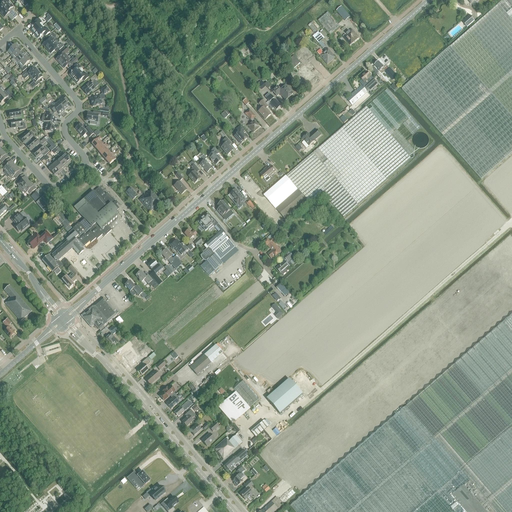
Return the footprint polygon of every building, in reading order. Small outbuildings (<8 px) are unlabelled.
[(5,0),(1,4),(2,6),(3,5),(14,19),(17,17),(13,12),(12,12),(10,10),(13,7),(7,0),(5,0)] [(511,0),(505,0),(450,48),(402,90),(482,180),(511,154),(511,0)] [(3,5),(2,6),(0,7),(0,13),(4,18),(7,15),(9,17),(8,17),(12,21),(14,19),(3,5)] [(337,11),(345,21),(350,17),(342,7),(337,11)] [(318,21),(330,35),(340,26),(328,13),(318,21)] [(464,21),(463,22),(468,28),(470,27),(475,22),(470,16),(464,21)] [(30,30),(34,34),(41,28),(39,25),(42,23),(38,19),(33,23),(35,25),(30,30)] [(41,28),(34,34),(38,39),(43,34),(45,37),(50,32),(46,28),(44,31),(41,28)] [(343,37),(350,46),(359,38),(353,30),(350,33),(350,32),(343,37)] [(312,36),(323,48),(325,46),(322,41),(325,39),(321,34),(320,35),(318,32),(312,36)] [(50,39),(43,45),(47,49),(55,43),(57,41),(55,38),(56,37),(52,33),(48,37),(50,39)] [(55,43),(47,49),(51,54),(57,48),(59,50),(64,46),(62,44),(61,45),(57,41),(55,43)] [(8,52),(11,56),(19,50),(15,45),(8,52)] [(56,60),(60,64),(68,58),(65,55),(69,52),(66,48),(60,53),(62,55),(56,60)] [(336,58),(331,52),(328,49),(324,53),(322,50),(318,53),(328,65),(336,58)] [(11,60),(13,62),(22,54),(19,50),(11,56),(13,58),(11,60)] [(16,62),(18,64),(26,58),(22,54),(13,62),(14,64),(16,62)] [(68,58),(60,64),(64,69),(69,64),(71,66),(78,61),(74,57),(73,58),(70,55),(68,58)] [(26,58),(18,64),(20,67),(19,68),(22,72),(27,68),(25,66),(30,62),(26,58)] [(302,71),(310,80),(319,72),(307,59),(303,63),(306,67),(304,69),(302,71)] [(375,65),(380,71),(383,68),(384,69),(385,68),(379,62),(375,65)] [(70,75),(69,75),(73,79),(81,73),(83,71),(81,68),(78,64),(73,68),(74,70),(70,75)] [(29,76),(31,79),(39,72),(35,68),(29,73),(27,70),(21,76),(25,80),(29,76)] [(387,72),(394,80),(396,78),(389,70),(387,72)] [(39,72),(31,79),(34,82),(30,85),(33,89),(39,84),(37,82),(43,77),(39,72)] [(364,89),(367,92),(369,91),(368,89),(376,82),(367,72),(360,78),(366,85),(365,86),(366,87),(364,89)] [(81,73),(73,79),(77,84),(82,79),(84,82),(89,77),(86,73),(83,76),(81,73)] [(82,90),(87,95),(95,89),(92,85),(94,83),(93,82),(98,78),(95,75),(90,80),(92,82),(90,83),(82,90)] [(279,94),(285,100),(292,94),(285,86),(280,91),(276,87),(271,92),(276,97),(279,94)] [(347,99),(353,105),(367,92),(364,89),(362,86),(347,99)] [(99,97),(90,100),(93,107),(102,104),(101,100),(105,99),(104,95),(109,92),(106,87),(101,91),(103,94),(99,96),(99,97)] [(387,89),(367,107),(412,159),(418,154),(406,140),(420,128),(387,89)] [(5,92),(0,96),(0,101),(1,103),(6,99),(8,102),(12,98),(9,93),(7,95),(5,92)] [(269,101),(265,104),(268,107),(269,106),(272,110),(274,108),(276,110),(277,110),(281,106),(275,100),(275,101),(269,94),(266,97),(269,101)] [(60,101),(57,103),(64,111),(68,106),(66,103),(68,101),(62,95),(58,99),(60,101)] [(259,104),(262,109),(259,112),(266,120),(271,115),(266,109),(268,107),(263,101),(259,104)] [(51,105),(49,107),(54,113),(56,111),(59,115),(63,112),(64,111),(57,103),(56,104),(53,103),(51,105)] [(382,124),(367,107),(347,125),(286,177),(266,194),(264,196),(276,210),(284,219),(307,200),(310,203),(323,192),(345,217),(412,159),(382,124)] [(20,111),(10,113),(11,119),(17,118),(18,121),(22,120),(22,121),(24,120),(22,110),(20,111)] [(252,122),(249,125),(247,126),(253,133),(260,127),(257,124),(253,119),(256,117),(249,110),(245,114),(252,122)] [(226,111),(221,115),(225,119),(230,115),(226,111)] [(45,122),(53,125),(55,125),(57,119),(52,118),(53,115),(45,112),(45,115),(44,115),(43,115),(41,120),(42,121),(45,122)] [(90,125),(96,126),(97,115),(100,116),(101,113),(94,112),(93,115),(88,114),(88,121),(90,121),(90,125)] [(22,120),(18,121),(11,122),(13,129),(19,127),(20,131),(26,130),(25,124),(22,124),(22,121),(22,120)] [(53,125),(45,122),(43,128),(46,129),(45,132),(54,135),(56,129),(52,127),(53,125)] [(75,129),(83,137),(86,134),(89,138),(93,134),(88,128),(86,130),(81,124),(75,129)] [(242,134),(244,132),(240,127),(236,130),(238,133),(234,137),(241,144),(243,142),(244,142),(244,141),(246,139),(242,134)] [(305,140),(302,143),(306,148),(309,146),(310,146),(315,141),(322,135),(317,130),(311,135),(309,133),(303,138),(305,140)] [(28,132),(20,138),(25,143),(30,139),(32,141),(34,139),(35,139),(37,137),(33,133),(31,135),(28,132)] [(414,144),(416,147),(418,148),(420,148),(423,148),(425,147),(427,145),(428,143),(428,140),(428,138),(426,136),(424,134),(422,133),(419,133),(417,134),(415,136),(413,139),(413,141),(414,144)] [(32,141),(27,146),(31,151),(36,146),(38,149),(41,146),(47,141),(49,139),(47,136),(44,138),(41,142),(39,140),(37,142),(35,139),(34,139),(32,141)] [(92,144),(95,148),(102,143),(99,140),(101,139),(100,137),(92,144)] [(231,143),(228,139),(227,138),(223,142),(225,145),(221,148),(228,155),(233,151),(230,147),(229,146),(231,143)] [(95,148),(99,152),(107,145),(106,144),(104,145),(102,143),(95,148)] [(99,152),(102,156),(109,151),(106,148),(108,147),(107,145),(99,152)] [(41,146),(38,149),(33,153),(37,158),(42,154),(44,156),(49,152),(45,147),(43,149),(41,146)] [(215,148),(211,151),(213,153),(209,157),(216,165),(221,161),(217,156),(219,154),(215,148)] [(2,151),(0,152),(0,160),(2,163),(8,157),(6,155),(5,155),(2,151)] [(102,156),(106,161),(114,154),(113,152),(111,154),(109,151),(102,156)] [(60,154),(58,155),(67,166),(69,164),(69,163),(71,161),(65,155),(64,155),(62,156),(60,154)] [(114,154),(106,161),(110,165),(116,159),(113,156),(115,155),(114,154)] [(58,155),(54,159),(63,169),(65,167),(65,168),(67,166),(58,155)] [(4,172),(6,175),(15,167),(11,162),(12,162),(10,159),(4,164),(6,167),(4,169),(6,171),(4,172)] [(54,162),(52,164),(59,173),(61,171),(60,170),(63,169),(54,159),(52,160),(54,162)] [(200,165),(198,166),(200,169),(202,167),(204,169),(206,173),(212,169),(212,168),(205,160),(204,161),(200,165)] [(59,173),(52,164),(50,162),(48,164),(50,166),(48,167),(49,168),(48,169),(54,176),(56,174),(57,175),(59,173)] [(199,171),(194,166),(191,168),(192,169),(191,170),(193,173),(188,177),(194,184),(200,179),(195,174),(199,171)] [(265,171),(260,174),(265,180),(267,182),(270,179),(269,178),(276,171),(272,166),(268,169),(267,168),(264,170),(265,171)] [(15,167),(6,175),(8,177),(10,176),(12,178),(14,176),(16,179),(22,173),(20,171),(19,171),(15,167)] [(18,188),(20,191),(29,183),(25,178),(26,178),(24,175),(18,180),(20,183),(17,185),(19,187),(18,188)] [(187,190),(179,182),(174,187),(181,195),(187,190)] [(29,183),(20,191),(22,193),(24,192),(26,194),(28,192),(30,194),(36,189),(34,186),(33,187),(29,183)] [(48,255),(42,260),(52,272),(58,268),(58,267),(59,268),(62,266),(60,263),(58,261),(72,248),(79,255),(84,251),(82,249),(84,247),(89,242),(90,243),(95,239),(96,240),(102,235),(104,237),(105,236),(111,231),(111,230),(107,226),(111,222),(115,219),(117,216),(115,213),(119,209),(115,205),(117,203),(110,197),(107,193),(105,194),(99,187),(94,192),(93,191),(91,193),(84,200),(84,199),(75,206),(76,207),(75,208),(85,219),(79,224),(73,228),(73,229),(68,233),(71,236),(62,244),(62,243),(56,248),(56,249),(51,253),(50,253),(51,254),(48,255)] [(125,193),(132,201),(138,196),(131,188),(125,193)] [(150,189),(145,195),(156,207),(162,202),(150,189)] [(229,195),(228,196),(232,201),(236,206),(238,209),(244,204),(243,203),(246,201),(235,189),(229,195)] [(156,207),(145,195),(139,200),(150,212),(156,207)] [(44,197),(39,201),(47,210),(51,206),(44,197)] [(219,208),(216,211),(217,211),(221,216),(222,217),(226,221),(228,219),(225,215),(230,210),(228,208),(222,201),(216,206),(217,206),(219,208)] [(0,208),(0,215),(0,216),(7,210),(8,210),(10,213),(16,208),(14,205),(9,209),(5,205),(4,206),(3,206),(0,208)] [(17,225),(14,227),(18,232),(21,230),(22,232),(29,225),(28,224),(29,223),(24,218),(20,213),(12,220),(15,224),(15,223),(17,225)] [(201,219),(197,222),(205,231),(212,225),(214,228),(218,225),(219,224),(214,220),(212,221),(207,214),(203,218),(203,217),(202,217),(203,218),(201,219)] [(59,215),(56,217),(62,223),(65,228),(68,225),(59,215)] [(218,225),(216,226),(221,232),(223,234),(225,233),(218,225)] [(193,230),(194,231),(191,233),(188,230),(184,234),(189,240),(193,236),(196,234),(197,235),(197,234),(193,230)] [(39,238),(39,239),(38,240),(34,235),(32,236),(31,236),(31,237),(30,238),(32,240),(28,243),(27,244),(27,245),(27,246),(28,247),(29,247),(30,247),(31,247),(32,248),(33,249),(34,249),(35,249),(44,241),(47,244),(49,243),(53,239),(46,232),(39,238)] [(204,253),(201,256),(201,257),(202,258),(202,259),(203,259),(203,260),(204,260),(205,260),(205,261),(206,261),(215,271),(222,264),(238,251),(235,247),(228,240),(223,234),(221,232),(217,235),(204,246),(207,249),(203,253),(204,253)] [(268,246),(272,251),(268,254),(272,259),(275,257),(276,259),(279,257),(278,256),(283,253),(278,248),(280,246),(276,241),(277,240),(274,236),(269,241),(268,240),(263,244),(266,248),(268,246)] [(197,246),(196,247),(197,249),(204,243),(200,238),(194,243),(197,246)] [(174,240),(169,245),(170,246),(173,250),(174,249),(181,256),(188,249),(187,248),(182,243),(180,244),(177,240),(176,241),(176,240),(175,241),(174,240)] [(167,260),(170,263),(176,270),(182,264),(179,261),(179,260),(176,256),(173,259),(174,260),(173,260),(171,257),(172,257),(166,250),(161,254),(167,261),(167,260)] [(286,260),(277,268),(281,273),(283,275),(289,270),(287,268),(289,266),(291,265),(289,262),(294,258),(289,253),(284,257),(286,260)] [(153,261),(147,266),(151,270),(153,272),(153,273),(155,275),(163,268),(161,266),(159,263),(157,265),(153,261)] [(72,266),(69,269),(74,276),(78,273),(72,266)] [(141,272),(136,276),(141,283),(144,280),(151,287),(152,286),(153,287),(155,289),(158,286),(157,284),(156,283),(155,282),(153,280),(152,280),(148,275),(146,277),(141,272)] [(153,273),(150,276),(153,280),(155,282),(156,283),(157,284),(160,281),(155,275),(153,273)] [(62,281),(68,287),(69,289),(73,285),(72,284),(76,280),(71,274),(69,276),(70,277),(67,279),(66,277),(62,281)] [(129,281),(125,286),(130,292),(130,293),(132,295),(134,296),(136,294),(139,296),(140,295),(143,292),(138,287),(137,286),(135,288),(129,281)] [(289,293),(282,284),(277,288),(285,297),(289,293)] [(32,312),(10,286),(4,290),(4,291),(5,291),(11,298),(8,300),(9,301),(6,304),(21,321),(32,312)] [(88,311),(81,316),(90,327),(94,324),(99,330),(100,331),(105,327),(103,326),(100,322),(103,320),(101,318),(102,317),(107,323),(110,320),(116,315),(112,310),(108,304),(104,300),(105,299),(104,298),(103,299),(103,298),(100,300),(94,305),(88,311)] [(278,314),(281,311),(275,304),(272,307),(278,314)] [(278,314),(275,316),(278,319),(279,318),(281,317),(281,316),(284,314),(281,311),(278,314)] [(511,511),(511,314),(404,409),(291,508),(294,511),(511,511)] [(12,330),(13,330),(9,326),(12,323),(8,319),(3,323),(8,329),(5,331),(10,338),(15,334),(12,330)] [(109,330),(111,333),(113,334),(117,331),(113,326),(109,330)] [(111,333),(104,339),(111,348),(118,342),(111,333)] [(222,353),(216,345),(204,355),(190,368),(196,374),(197,375),(198,374),(211,363),(222,353)] [(147,358),(142,363),(144,365),(137,371),(141,375),(148,369),(146,367),(150,363),(152,361),(148,357),(147,358)] [(156,366),(159,370),(165,365),(162,361),(156,366)] [(146,380),(148,382),(150,385),(160,377),(157,374),(155,372),(146,380)] [(288,380),(265,400),(279,415),(301,395),(288,380)] [(217,408),(228,420),(232,424),(245,413),(259,400),(242,381),(233,389),(236,392),(217,408)] [(170,397),(174,393),(175,391),(171,387),(170,386),(168,388),(167,387),(161,393),(162,393),(159,396),(160,396),(164,401),(170,396),(170,397)] [(174,393),(170,397),(172,399),(166,404),(171,409),(179,403),(177,401),(179,399),(174,393)] [(183,406),(174,413),(178,417),(184,412),(184,411),(186,409),(184,407),(186,406),(184,404),(183,405),(183,406)] [(187,418),(182,422),(186,427),(193,421),(192,419),(195,416),(191,410),(184,416),(187,418)] [(264,421),(251,432),(256,437),(263,431),(272,441),(277,436),(264,421)] [(209,428),(212,432),(219,427),(215,423),(209,428)] [(190,431),(194,436),(201,430),(196,425),(190,431)] [(202,441),(207,446),(214,440),(209,434),(202,441)] [(229,442),(228,441),(226,438),(214,449),(223,460),(228,456),(232,452),(231,452),(242,443),(235,436),(229,442)] [(224,465),(228,470),(229,471),(229,470),(230,471),(234,468),(233,467),(239,462),(247,455),(242,450),(239,454),(238,453),(234,457),(234,456),(228,462),(224,465)] [(237,477),(233,481),(235,483),(234,484),(236,487),(237,486),(242,482),(241,480),(244,477),(242,474),(241,473),(245,470),(242,467),(238,470),(236,472),(239,475),(238,477),(237,477)] [(134,472),(127,478),(130,482),(133,479),(141,488),(145,485),(145,486),(150,481),(142,472),(138,476),(134,472)] [(246,488),(240,494),(241,495),(240,496),(241,496),(245,500),(250,496),(251,496),(253,494),(248,489),(252,486),(249,482),(244,486),(246,488)] [(154,492),(150,495),(156,501),(165,493),(160,486),(157,489),(156,489),(153,491),(154,492)] [(167,499),(163,502),(170,510),(167,511),(173,511),(175,510),(173,508),(178,503),(174,497),(169,501),(167,499)] [(277,498),(272,502),(262,511),(261,511),(260,511),(274,511),(283,505),(277,498)]
